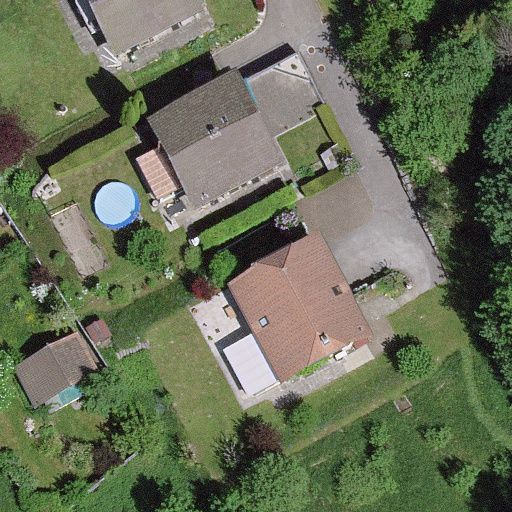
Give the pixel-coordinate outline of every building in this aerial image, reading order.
[(85,0),(114,56),(203,11),(198,0),(85,0)] [(297,53),(243,82),(273,139),(316,116),(312,108),(323,102),(297,53)] [(237,71),(148,118),(197,212),(286,165),(284,161),(273,139),(243,82),(237,71)] [(372,334),(318,232),(291,247),(258,264),(225,281),(279,382),(307,368),(346,347),(372,334)] [(76,332),(14,367),(35,405),(97,370),(76,332)]
